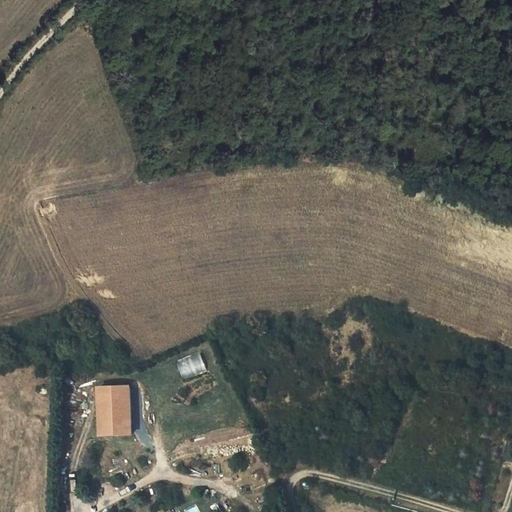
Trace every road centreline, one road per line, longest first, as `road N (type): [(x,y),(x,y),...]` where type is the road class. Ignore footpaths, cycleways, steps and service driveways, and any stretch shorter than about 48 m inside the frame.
road 1 (track): [(459,511),(305,472),(286,485),(295,511)]
road 2 (track): [(0,89),(83,0)]
